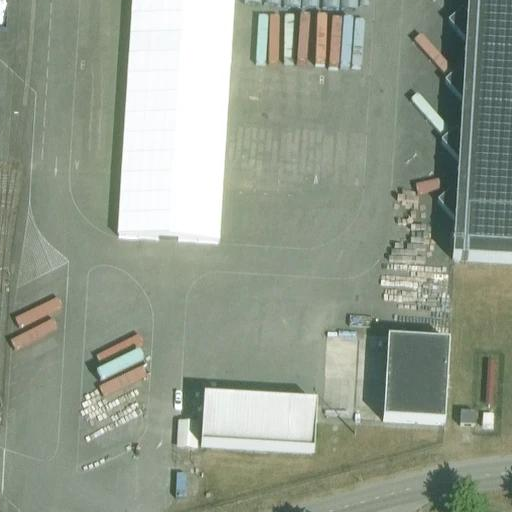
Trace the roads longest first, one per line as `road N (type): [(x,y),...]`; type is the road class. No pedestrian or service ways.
road 1 (unknown): [(386,0),(375,202),(359,242),(322,268),(161,264)]
road 2 (unknown): [(161,264),(95,230),(71,198),(63,160),(71,0)]
road 3 (unknown): [(161,264),(142,511)]
road 4 (unclassified): [(333,511),(511,474)]
